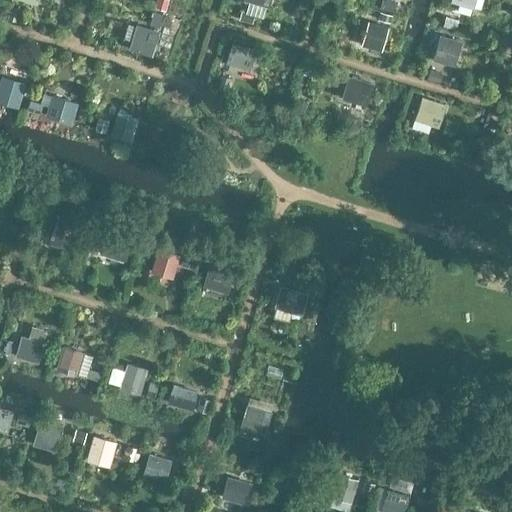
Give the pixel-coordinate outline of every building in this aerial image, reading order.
[(255,13),(268,16),(271,0),(246,0),(243,19),(253,21),(255,13)] [(468,0),(440,0),(440,1),(466,10),(468,0)] [(151,11),(126,4),(120,25),(145,32),(151,11)] [(361,7),(352,34),(380,43),(389,17),(361,7)] [(456,64),(465,38),(441,31),(433,57),(456,64)] [(255,48),(230,41),(222,67),(247,75),(255,48)] [(369,76),(343,69),(335,97),(361,104),(369,76)] [(16,78),(0,73),(0,96),(10,99),(16,78)] [(439,94),(412,87),(404,117),(432,124),(439,94)] [(74,122),(80,100),(53,92),(47,114),(74,122)] [(127,111),(102,104),(96,125),(121,132),(127,111)] [(48,212),(40,237),(63,244),(70,219),(48,212)] [(117,232),(92,225),(86,246),(112,253),(117,232)] [(160,245),(152,270),(175,277),(182,251),(160,245)] [(217,259),(191,252),(186,273),(211,280),(217,259)] [(295,288),(269,281),(264,302),(289,308),(295,288)] [(50,320),(25,314),(19,334),(45,341),(50,320)] [(137,346),(112,339),(106,360),(132,367),(137,346)] [(435,365),(467,358),(464,342),(432,349),(435,365)] [(58,367),(97,375),(102,351),(63,344),(58,367)] [(169,402),(203,409),(207,390),(173,383),(169,402)] [(241,423),(267,431),(275,402),(250,394),(241,423)] [(0,427),(10,430),(16,407),(0,402),(0,427)] [(47,418),(22,411),(16,432),(42,439),(47,418)] [(94,432),(88,459),(112,464),(118,437),(94,432)] [(154,452),(129,445),(123,466),(148,473),(154,452)] [(249,470),(216,460),(207,488),(240,499),(249,470)] [(345,472),(320,465),(315,486),(340,492),(345,472)] [(400,511),(407,511),(413,492),(381,483),(375,505),(400,511)]
